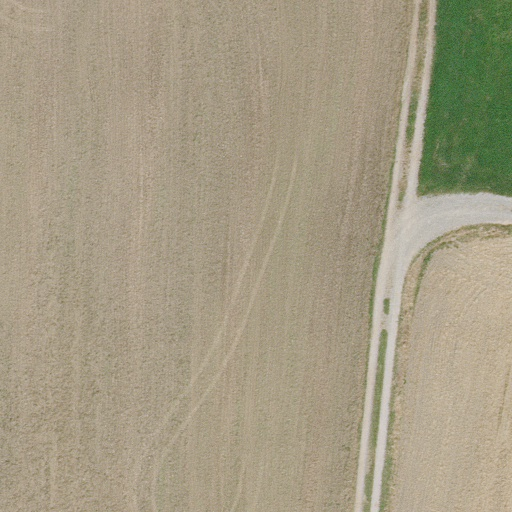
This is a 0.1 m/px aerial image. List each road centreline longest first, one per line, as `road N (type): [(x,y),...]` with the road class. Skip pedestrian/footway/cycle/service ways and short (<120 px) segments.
road 1 (track): [(353,511),(376,270),(416,220),(511,213)]
road 2 (track): [(416,220),(395,166),(414,0)]
